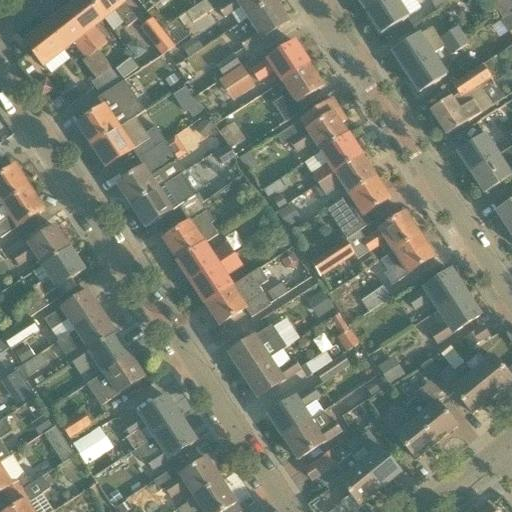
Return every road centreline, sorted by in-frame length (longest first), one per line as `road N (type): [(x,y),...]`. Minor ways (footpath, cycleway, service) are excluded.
road 1 (residential): [(283,511),(0,76)]
road 2 (residential): [(511,307),(311,0)]
